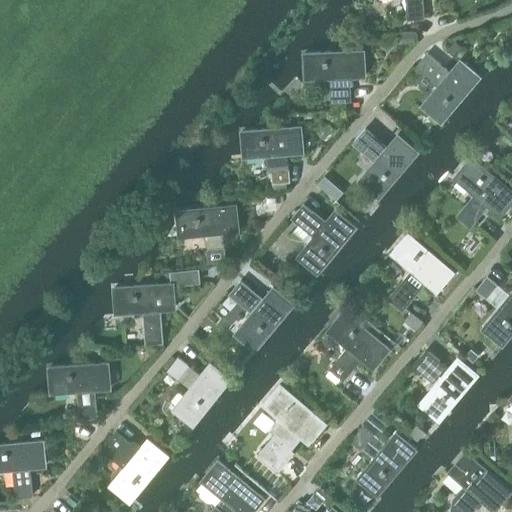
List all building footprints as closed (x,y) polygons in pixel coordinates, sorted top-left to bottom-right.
[(406,0),(408,19),(424,17),(422,0),(406,0)] [(401,32),(402,43),(415,42),(414,31),(401,32)] [(455,40),(447,50),(455,56),(463,47),(455,40)] [(366,50),(304,53),(305,78),(368,74),(366,50)] [(427,53),(416,66),(438,83),(439,85),(450,72),(448,70),(427,53)] [(423,111),(448,131),(488,83),(463,63),(423,111)] [(349,76),(331,77),(331,79),(332,101),(350,100),(349,79),(349,76)] [(347,112),(331,112),(332,120),(347,120),(347,112)] [(328,123),(318,133),(325,141),(336,130),(328,123)] [(303,124),(241,129),(243,155),(305,149),(303,124)] [(375,161),(387,146),(365,127),(352,142),(375,161)] [(357,190),(382,210),(422,162),(397,142),(357,190)] [(287,152),(270,153),(272,170),(273,182),(286,181),(289,181),(288,168),(287,152)] [(511,190),(472,160),(457,179),(501,212),(511,198),(511,190)] [(324,175),(317,183),(327,192),(334,183),(324,175)] [(286,181),(273,182),(274,189),(287,188),(286,181)] [(474,195),(457,216),(470,226),(487,206),(474,195)] [(303,204),(292,217),(312,234),(314,236),(325,223),(323,221),(303,204)] [(233,214),(171,219),(174,247),(236,242),(233,214)] [(296,265),(321,285),(361,237),(336,217),(296,265)] [(455,270),(409,232),(392,252),(438,290),(455,270)] [(224,247),(207,249),(209,261),(225,260),(224,247)] [(176,283),(202,280),(200,265),(174,268),(176,283)] [(412,269),(388,298),(402,309),(425,281),(412,269)] [(487,276),(477,289),(486,297),(497,284),(487,276)] [(241,280),(230,293),(241,303),(252,312),(263,299),(252,289),(241,280)] [(175,281),(113,285),(114,310),(177,306),(175,281)] [(511,292),(479,331),(504,352),(511,342),(511,292)] [(230,341),(254,362),(295,314),(270,293),(230,341)] [(160,308),(143,309),(144,313),(146,343),(163,342),(160,311),(160,308)] [(391,347),(345,308),(328,329),(373,368),(391,347)] [(423,321),(414,314),(407,322),(417,330),(423,321)] [(407,338),(401,333),(395,341),(401,346),(407,338)] [(460,350),(453,344),(450,347),(457,353),(460,350)] [(338,359),(330,368),(343,379),(351,369),(361,358),(348,347),(338,359)] [(424,352),(416,362),(416,366),(434,381),(436,383),(448,368),(447,367),(445,365),(440,365),(440,361),(428,351),(424,352)] [(178,357),(168,370),(178,378),(188,365),(178,357)] [(414,409),(439,430),(479,382),(454,361),(414,409)] [(109,364),(48,369),(50,392),(111,387),(109,364)] [(168,420),(192,441),(233,393),(208,373),(168,420)] [(330,424),(284,385),(266,406),(311,444),(330,424)] [(94,389),(78,390),(78,392),(81,418),(97,416),(94,390),(94,389)] [(276,434),(257,455),(276,470),(286,458),(284,457),(291,450),(290,449),(301,436),(286,423),(276,434)] [(351,439),(362,448),(373,434),(363,425),(351,439)] [(116,430),(102,447),(123,465),(125,466),(142,446),(140,445),(134,440),(129,441),(116,430)] [(351,485),(376,505),(416,457),(391,437),(351,485)] [(43,442),(0,445),(0,468),(45,465),(43,442)] [(107,492),(130,511),(133,511),(172,465),(148,444),(107,492)] [(511,492),(464,455),(450,473),(497,510),(511,492)] [(511,457),(511,456),(503,466),(510,471),(511,468),(511,457)] [(256,511),(266,499),(221,461),(204,484),(238,511),(256,511)] [(29,467),(13,468),(13,470),(16,497),(32,495),(29,468),(29,467)] [(286,485),(278,479),(269,490),(276,496),(286,485)] [(453,498),(451,511),(471,511),(477,506),(480,506),(480,505),(482,503),(483,501),(464,485),(463,486),(453,498)] [(315,493),(323,500),(328,494),(320,487),(315,493)] [(314,493),(307,501),(316,509),(323,500),(314,493)] [(216,505),(210,511),(233,511),(235,510),(221,499),(216,505)] [(301,501),(291,511),(313,511),(310,509),(301,501)]
